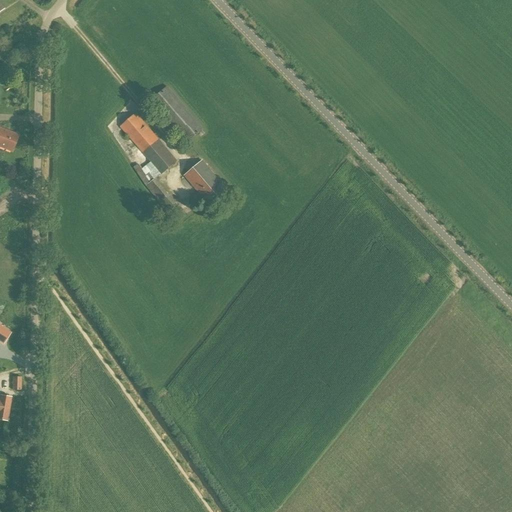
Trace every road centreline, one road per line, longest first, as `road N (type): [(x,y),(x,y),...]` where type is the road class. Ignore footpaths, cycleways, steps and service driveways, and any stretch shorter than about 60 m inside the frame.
road 1 (unclassified): [(28,511),(40,47),(60,0)]
road 2 (tertiary): [(511,306),(218,0)]
road 3 (residential): [(374,511),(442,427),(483,397)]
